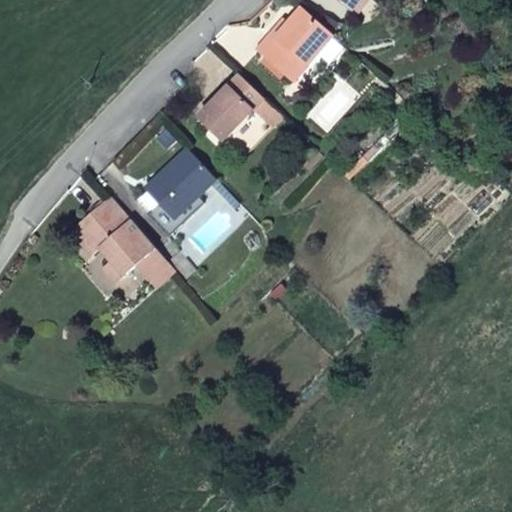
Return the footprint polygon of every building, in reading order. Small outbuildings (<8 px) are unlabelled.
[(342,0),(354,9),(360,0),(342,0)] [(297,79),(334,36),(302,9),(290,22),(279,35),(275,31),(260,48),(297,79)] [(286,18),(275,31),(279,35),(290,22),(286,18)] [(267,119),(275,128),(285,117),(240,75),(200,117),(235,151),(267,119)] [(235,151),(244,160),(275,128),(267,119),(235,151)] [(219,179),(190,149),(148,189),(163,204),(150,216),(171,237),(184,225),(177,218),(200,197),(219,179)] [(178,270),(113,195),(92,215),(99,222),(80,239),(94,256),(102,248),(114,262),(126,276),(138,266),(158,287),(178,270)] [(177,218),(184,225),(206,204),(200,197),(177,218)] [(73,231),(80,239),(99,222),(92,215),(73,231)] [(118,283),(126,276),(114,262),(105,269),(118,283)]
